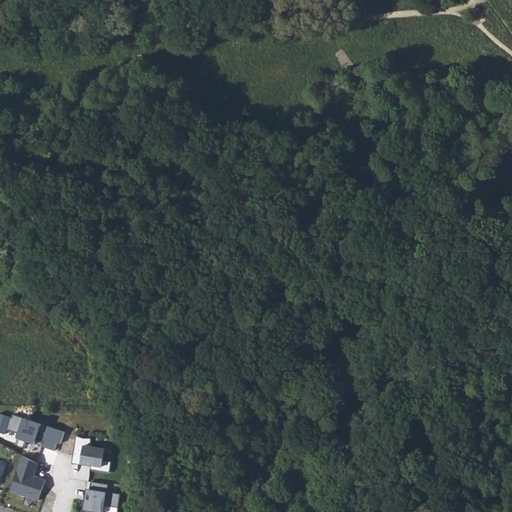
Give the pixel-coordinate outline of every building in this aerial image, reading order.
[(35,444),(39,431),(41,425),(13,416),(12,419),(0,414),(0,433),(4,435),(6,431),(19,434),(16,438),(35,444)] [(61,444),(64,433),(47,427),(45,434),(39,431),(35,444),(54,451),(57,443),(61,444)] [(76,435),(72,460),(80,461),(80,463),(91,464),(90,469),(109,472),(111,461),(103,460),(104,449),(90,446),(90,438),(83,438),(76,435)] [(38,464),(22,455),(10,491),(38,500),(45,479),(34,476),(38,464)] [(91,481),(89,489),(88,494),(87,494),(85,511),(84,511),(100,511),(102,505),(104,505),(117,508),(120,494),(106,492),(108,484),(91,481)]
